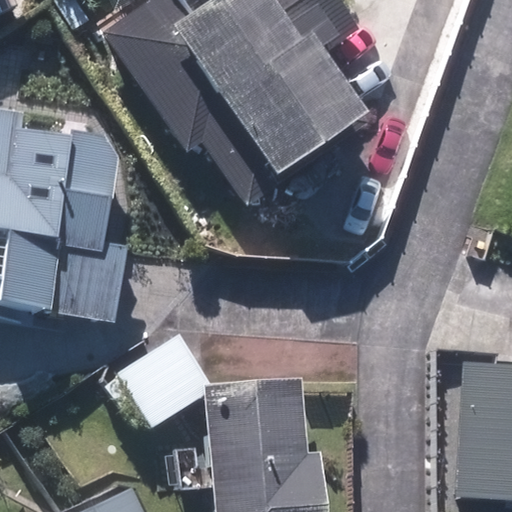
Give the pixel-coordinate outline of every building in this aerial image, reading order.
[(197,142),(239,203),(283,171),(368,111),(328,53),(336,48),(359,32),(336,0),(149,0),(101,34),(183,151),(197,142)] [(24,109),(0,105),(0,307),(118,321),(127,241),(108,238),(118,153),(120,135),(105,134),(22,124),(24,109)] [(511,364),(465,361),(456,490),(511,493),(511,364)] [(299,376),(211,382),(218,511),(326,511),(323,448),(303,449),(299,376)] [(146,511),(135,486),(78,511),(146,511)]
